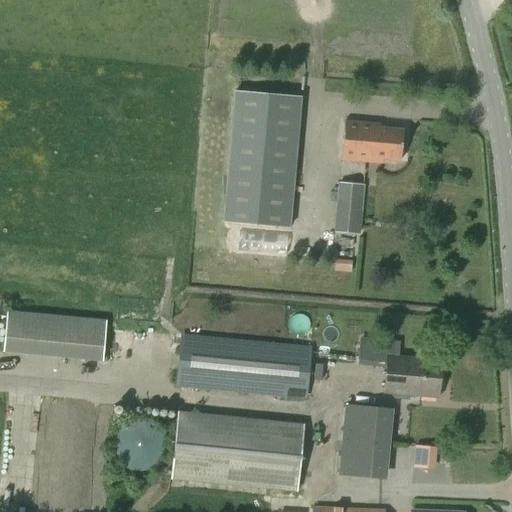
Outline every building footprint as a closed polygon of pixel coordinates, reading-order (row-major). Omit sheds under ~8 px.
[(235,91),(223,221),(290,227),(301,97),(235,91)] [(345,120),(342,159),(374,162),(375,158),(401,160),(403,130),(379,128),(380,124),(345,120)] [(339,183),(334,233),(357,235),(362,185),(339,183)] [(336,259),(336,269),(350,270),(351,260),(336,259)] [(5,312),(1,353),(101,363),(105,321),(5,312)] [(179,334),(174,386),(280,396),(280,400),(299,401),(301,399),(305,399),(310,347),(179,334)] [(385,356),(382,393),(436,398),(439,361),(385,356)] [(343,409),(337,477),(377,480),(383,412),(343,409)] [(176,414),(169,482),(294,494),(300,425),(176,414)] [(112,443),(112,445),(112,448),(112,451),(113,453),(114,456),(115,458),(117,460),(118,463),(120,464),(122,466),(125,468),(127,469),(129,470),(132,470),(135,471),(137,471),(140,471),(143,470),(145,470),(148,469),(150,467),(152,466),(154,464),(156,462),(158,460),(159,458),(161,456),(162,453),(162,451),(163,448),(163,445),(163,443),(162,440),(161,438),(161,435),(159,433),(158,430),(156,428),(154,426),(152,425),(150,423),(148,422),(145,421),(143,421),(140,420),(137,420),(135,420),(132,420),(129,421),(127,422),(125,423),(122,425),(120,426),(118,428),(117,430),(115,433),(114,435),(113,438),(112,440),(112,443)] [(428,446),(415,445),(413,466),(427,467),(428,446)]
